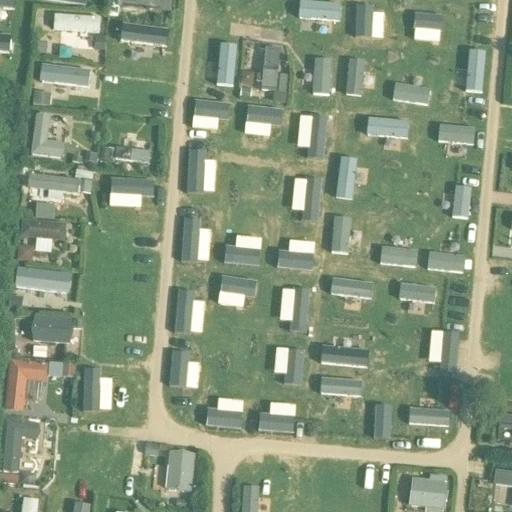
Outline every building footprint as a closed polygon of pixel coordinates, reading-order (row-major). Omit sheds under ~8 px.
[(302,19),(345,20),(346,3),(303,1),(302,19)] [(58,32),(104,33),(105,15),(59,15),(58,32)] [(355,25),(376,26),(376,16),(355,15),(355,25)] [(140,46),(140,61),(165,60),(163,27),(121,28),(121,47),(140,46)] [(356,48),(396,48),(396,29),(356,28),(356,48)] [(282,93),(283,46),(268,46),(266,92),(282,93)] [(228,47),(228,88),(244,89),(245,48),(228,47)] [(217,84),(225,85),(228,57),(220,56),(217,84)] [(320,97),(335,97),(334,56),(318,57),(320,97)] [(344,97),(360,99),(364,60),(348,59),(344,97)] [(432,104),(432,83),(397,82),(397,103),(432,104)] [(444,107),(474,108),(475,89),(444,88),(444,107)] [(247,147),(263,148),(264,104),(249,103),(247,147)] [(237,123),(237,106),(203,107),(204,124),(237,123)] [(291,110),(291,128),(338,128),(338,110),(291,110)] [(68,159),(69,140),(50,139),(52,114),(39,113),(35,157),(68,159)] [(350,149),(365,150),(366,113),(351,113),(350,149)] [(396,122),(398,143),(428,141),(427,121),(396,122)] [(476,144),(477,125),(442,124),(442,143),(476,144)] [(324,163),(284,165),(285,183),(325,181),(324,163)] [(335,201),(354,201),(354,165),(336,165),(335,201)] [(69,197),(85,196),(84,176),(34,178),(35,202),(69,201),(69,197)] [(130,183),(129,226),(156,227),(157,183),(130,183)] [(210,206),(209,248),(226,248),(227,206),(210,206)] [(262,252),(279,252),(279,214),(262,213),(262,252)] [(313,256),(320,216),(307,214),(300,254),(313,256)] [(363,220),(361,266),(377,267),(378,221),(363,220)] [(28,241),(69,241),(70,222),(29,221),(28,241)] [(386,246),(385,268),(420,268),(420,247),(386,246)] [(468,272),(468,252),(433,251),(432,272),(468,272)] [(284,304),(299,305),(301,260),(285,259),(284,304)] [(223,265),(205,265),(205,313),(223,313),(223,265)] [(253,312),(255,266),(238,265),(237,312),(253,312)] [(59,294),(58,272),(37,273),(38,295),(59,294)] [(338,298),(372,300),(372,282),(338,281),(338,298)] [(75,343),(75,320),(36,319),(36,342),(75,343)] [(314,351),(314,337),(272,336),(272,350),(314,351)] [(327,365),(375,365),(375,346),(327,345),(327,365)] [(52,379),(53,360),(11,359),(10,408),(28,408),(29,379),(52,379)] [(201,410),(216,410),(215,370),(199,370),(201,410)] [(246,412),(263,412),(264,372),(247,372),(246,412)] [(361,398),(362,377),(328,376),(327,397),(361,398)] [(128,410),(128,394),(89,394),(89,410),(128,410)] [(374,397),(373,422),(402,423),(403,398),(374,397)] [(414,411),(415,431),(451,430),(450,410),(414,411)] [(11,423),(10,475),(27,475),(28,424),(11,423)] [(174,494),(198,493),(197,449),(172,450),(174,494)] [(136,476),(146,476),(147,450),(137,450),(136,476)] [(499,491),(511,491),(511,472),(500,473),(499,491)] [(279,484),(281,495),(297,493),(295,475),(292,476),(293,482),(279,484)] [(449,485),(404,486),(404,511),(415,511),(450,510),(449,485)] [(25,511),(41,511),(42,498),(26,497),(25,511)]
